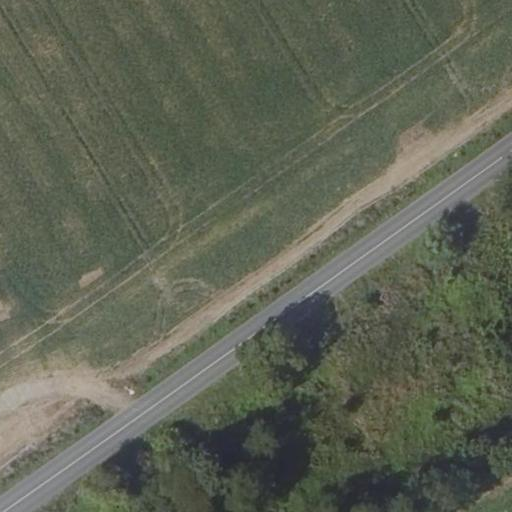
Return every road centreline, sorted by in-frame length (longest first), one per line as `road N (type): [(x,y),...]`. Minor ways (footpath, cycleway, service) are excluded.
road 1 (tertiary): [(511,157),(16,511)]
road 2 (track): [(149,416),(90,387),(21,395),(0,407)]
